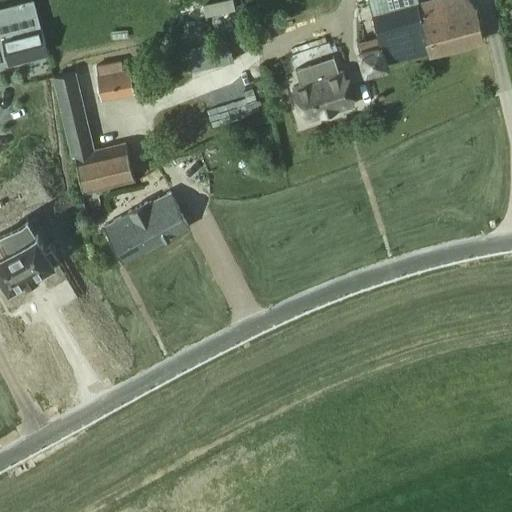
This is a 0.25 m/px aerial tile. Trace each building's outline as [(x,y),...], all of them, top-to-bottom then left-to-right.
[(484,43),(476,3),(475,0),(433,0),(417,3),(376,13),(383,44),(389,64),(429,54),(484,43)] [(0,65),(48,54),(37,12),(0,21),(0,65)] [(364,78),(391,70),(383,45),(380,45),(378,38),(357,44),(360,52),(357,53),(364,78)] [(182,51),(186,72),(233,61),(228,40),(182,51)] [(121,61),(97,66),(103,99),(134,93),(129,68),(123,69),(121,61)] [(354,104),(343,70),(294,87),(305,121),(354,104)] [(76,157),(85,195),(135,183),(126,141),(93,148),(86,117),(64,122),(72,158),(76,157)] [(171,192),(106,225),(125,261),(189,228),(171,192)] [(0,269),(22,308),(39,298),(40,299),(53,292),(52,291),(69,281),(67,278),(72,276),(65,264),(61,267),(52,251),(19,269),(13,259),(0,266),(0,269)]
